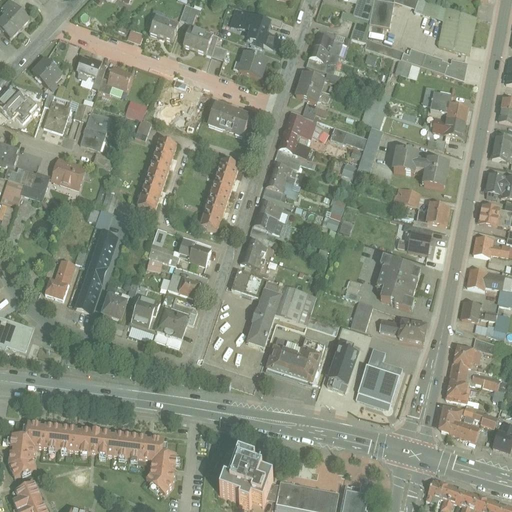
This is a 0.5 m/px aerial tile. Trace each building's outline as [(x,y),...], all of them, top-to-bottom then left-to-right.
[(375,0),(359,0),(354,17),(359,19),(371,22),(375,0)] [(470,57),(477,21),(460,15),(445,10),(419,2),(414,0),(375,0),(371,22),(369,32),(367,43),(367,47),(366,52),(400,63),(408,66),(411,67),(422,71),(445,79),(464,85),(468,67),(470,57)] [(0,26),(0,33),(1,34),(10,43),(30,23),(11,5),(2,13),(8,18),(0,26)] [(186,8),(181,24),(186,26),(187,25),(192,10),(186,8)] [(202,14),(192,10),(187,25),(193,28),(197,17),(200,19),(202,14)] [(261,23),(237,15),(232,29),(239,32),(240,30),(255,35),(251,44),(274,52),(278,41),(266,37),(270,26),(265,24),(261,23)] [(283,24),(267,18),(265,24),(270,26),(281,30),(283,24)] [(371,22),(359,19),(352,42),(367,47),(369,32),(371,22)] [(180,28),(157,20),(151,37),(160,41),(160,40),(174,44),(180,28)] [(214,37),(192,29),(191,32),(190,32),(184,49),(207,58),(213,40),(214,37)] [(132,32),(128,42),(142,47),(146,37),(132,32)] [(335,45),(317,39),(313,50),(328,55),(339,59),(344,46),(335,43),(335,45)] [(228,53),(216,48),(212,60),(225,64),(228,53)] [(328,55),(313,50),(309,61),(321,65),(320,67),(335,72),(339,59),(328,55)] [(268,63),(246,56),(243,66),(240,75),(262,82),(268,63)] [(321,65),(309,61),(306,69),(328,76),(330,77),(330,76),(333,77),(335,72),(320,67),(321,65)] [(89,65),(84,63),(84,62),(78,76),(79,76),(95,82),(97,79),(101,68),(102,66),(101,66),(91,63),(91,62),(90,62),(89,65)] [(62,77),(47,63),(34,76),(49,91),(62,77)] [(408,66),(400,63),(396,75),(407,79),(411,67),(408,66)] [(217,76),(220,68),(209,65),(207,72),(217,76)] [(107,70),(101,68),(97,79),(103,81),(107,70)] [(110,84),(106,96),(110,98),(113,88),(126,93),(132,77),(123,74),(123,73),(119,72),(118,73),(114,71),(110,84)] [(325,83),(304,76),(300,88),(321,95),(325,84),(325,83)] [(333,77),(330,76),(330,77),(328,76),(325,83),(325,84),(343,90),(346,82),(333,77)] [(110,84),(103,81),(98,93),(106,96),(110,84)] [(61,88),(57,98),(64,101),(67,90),(61,88)] [(321,95),(300,88),(296,100),(317,107),(319,103),(328,106),(331,98),(321,95)] [(14,91),(0,106),(0,108),(11,119),(17,113),(20,116),(25,110),(29,114),(37,105),(30,98),(26,102),(14,91)] [(55,98),(49,96),(45,109),(50,111),(52,105),(53,105),(55,98)] [(379,131),(388,98),(379,96),(378,100),(367,97),(359,125),(379,131)] [(210,106),(188,98),(188,99),(182,97),(176,114),(177,114),(171,132),(186,136),(192,119),(194,119),(197,113),(206,116),(207,113),(210,106)] [(469,111),(444,106),(446,99),(434,97),(433,104),(432,104),(432,106),(431,114),(448,118),(448,122),(466,126),(469,111)] [(511,103),(504,102),(501,113),(511,115),(511,103)] [(53,105),(52,105),(50,111),(44,130),(63,137),(71,111),(53,105)] [(87,107),(79,105),(74,122),(81,124),(81,123),(87,107)] [(87,107),(81,123),(88,126),(91,116),(94,110),(87,107)] [(318,111),(307,107),(303,119),(314,123),(318,111)] [(250,120),(216,108),(213,115),(209,127),(243,139),(250,120)] [(20,116),(17,119),(23,125),(32,116),(29,114),(25,110),(20,116)] [(167,117),(148,110),(144,123),(153,126),(163,129),(167,117)] [(206,116),(203,125),(209,127),(213,115),(207,113),(206,116)] [(511,115),(501,113),(499,124),(511,126),(511,115)] [(91,116),(88,126),(81,147),(98,153),(101,143),(104,144),(111,122),(98,117),(98,118),(91,116)] [(315,128),(290,120),(282,142),(298,147),(300,141),(310,144),(315,128)] [(448,122),(447,125),(435,123),(433,134),(445,137),(444,137),(463,141),(466,126),(448,122)] [(142,124),(136,140),(146,144),(153,126),(144,123),(144,124),(142,124)] [(348,135),(336,130),(331,142),(343,147),(348,135)] [(365,153),(357,177),(369,180),(384,134),(372,131),(365,153)] [(368,142),(348,135),(343,147),(346,148),(347,146),(365,153),(368,142)] [(511,143),(511,142),(496,140),(494,151),(511,154),(511,151),(511,150),(511,143)] [(298,147),(282,142),(279,153),(296,159),(298,153),(296,152),(298,147)] [(446,144),(437,142),(435,152),(444,155),(446,144)] [(160,143),(139,206),(157,212),(177,149),(160,143)] [(0,168),(4,170),(5,166),(14,169),(18,157),(17,157),(19,151),(4,146),(3,149),(0,148),(0,168)] [(511,154),(494,151),(492,162),(508,165),(509,158),(511,158),(511,154)] [(418,158),(398,154),(395,174),(414,178),(415,173),(416,165),(418,158)] [(115,162),(96,156),(93,168),(111,174),(115,162)] [(302,163),(290,158),(288,163),(301,167),(302,163)] [(288,163),(276,159),(274,164),(299,173),(301,167),(288,163)] [(222,163),(201,226),(219,232),(240,169),(222,163)] [(87,172),(62,164),(60,171),(57,170),(52,183),(62,186),(63,183),(81,189),(87,172)] [(447,168),(429,164),(428,168),(416,165),(415,173),(427,176),(424,189),(443,192),(447,168)] [(297,175),(273,167),(269,179),(286,184),(288,179),(295,181),(297,175)] [(29,174),(19,170),(17,175),(13,173),(10,182),(24,187),(25,187),(29,174)] [(36,176),(29,174),(25,187),(32,190),(36,176)] [(50,180),(36,176),(32,190),(45,194),(50,180)] [(511,181),(489,177),(486,195),(501,198),(501,200),(511,202),(511,181)] [(286,184),(269,179),(266,190),(285,196),(287,191),(284,190),(286,184)] [(10,182),(8,182),(1,204),(17,209),(24,187),(10,182)] [(32,190),(25,187),(22,197),(42,204),(45,194),(32,190)] [(285,196),(266,190),(264,198),(274,202),(283,204),(286,197),(285,196)] [(421,197),(400,191),(398,198),(397,197),(395,204),(400,206),(417,210),(421,197)] [(295,194),(289,192),(287,198),(296,201),(297,196),(295,194)] [(118,199),(107,195),(102,213),(112,216),(118,199)] [(274,202),(264,198),(262,203),(273,207),(273,206),(274,202)] [(283,204),(274,202),(273,206),(284,210),(285,205),(283,204)] [(283,213),(261,205),(257,217),(279,224),(283,213)] [(0,218),(0,221),(4,223),(1,232),(8,234),(16,211),(4,207),(0,218)] [(449,210),(431,207),(430,215),(419,213),(417,224),(428,226),(445,229),(449,210)] [(511,214),(505,213),(500,212),(483,209),(480,226),(497,229),(497,226),(504,227),(503,230),(510,231),(511,228),(511,221),(511,214)] [(101,215),(93,212),(89,223),(97,226),(101,215)] [(113,217),(102,213),(101,215),(97,226),(96,230),(107,234),(113,217)] [(279,224),(257,217),(253,229),(280,238),(284,226),(279,224)] [(348,236),(351,225),(340,222),(337,233),(348,236)] [(417,224),(414,223),(413,229),(427,232),(428,226),(417,224)] [(275,238),(253,231),(251,236),(273,244),(275,238)] [(433,233),(421,231),(419,240),(431,242),(433,233)] [(119,241),(102,235),(76,312),(93,318),(119,241)] [(251,236),(250,236),(248,244),(266,250),(270,243),(251,236)] [(419,240),(411,238),(408,254),(428,258),(431,242),(419,240)] [(493,245),(478,242),(475,259),(490,262),(491,258),(492,250),(493,245)] [(266,250),(248,244),(244,254),(262,260),(266,250)] [(211,254),(183,246),(183,248),(181,248),(180,251),(181,252),(181,253),(192,257),(190,264),(206,269),(211,254)] [(324,259),(327,249),(318,247),(316,256),(324,259)] [(181,257),(153,248),(149,260),(177,269),(181,257)] [(510,252),(503,250),(502,252),(492,250),(491,258),(508,261),(510,252)] [(87,256),(79,254),(75,266),(82,268),(87,256)] [(262,260),(244,254),(240,267),(252,271),(259,273),(261,266),(260,266),(262,261),(266,263),(267,262),(262,260)] [(158,275),(161,264),(146,261),(144,271),(158,275)] [(420,274),(401,268),(401,266),(384,261),(387,262),(381,284),(388,286),(383,303),(397,307),(397,309),(411,313),(420,283),(417,283),(420,274)] [(63,265),(56,285),(51,283),(46,298),(65,305),(77,269),(63,265)] [(259,273),(252,271),(250,278),(267,283),(269,278),(258,275),(259,273)] [(250,278),(238,274),(231,293),(263,304),(259,315),(257,314),(253,328),(255,328),(251,340),(256,342),(255,344),(265,348),(275,319),(285,289),(267,283),(250,278)] [(487,277),(471,274),(468,290),(484,293),(485,289),(501,292),(503,280),(487,277)] [(185,281),(174,277),(171,285),(180,288),(182,288),(185,281)] [(201,286),(185,281),(182,288),(180,296),(196,301),(201,286)] [(362,287),(352,284),(348,294),(353,295),(350,301),(361,305),(363,299),(359,297),(362,287)] [(180,288),(171,285),(169,290),(178,293),(180,288)] [(139,288),(134,286),(130,298),(135,300),(139,288)] [(149,291),(139,288),(135,300),(141,302),(141,301),(145,302),(149,291)] [(317,300),(285,289),(275,319),(307,330),(311,316),(317,300)] [(511,295),(501,293),(500,300),(510,302),(511,295)] [(178,301),(166,297),(162,309),(165,310),(166,309),(172,312),(174,306),(176,307),(178,301)] [(122,303),(109,299),(103,316),(121,323),(127,305),(128,305),(129,300),(123,298),(122,303)] [(145,302),(141,301),(141,302),(133,327),(157,335),(162,320),(160,319),(159,321),(157,320),(161,308),(145,302)] [(347,330),(361,334),(369,309),(355,305),(347,330)] [(480,309),(465,306),(461,323),(476,326),(478,322),(479,314),(480,309)] [(172,312),(166,309),(165,310),(162,320),(157,335),(182,343),(188,326),(191,318),(190,317),(172,312)] [(504,313),(498,312),(496,317),(494,325),(501,326),(504,313)] [(196,317),(191,315),(190,317),(191,318),(188,326),(194,328),(198,314),(197,314),(196,317)] [(496,317),(485,314),(485,315),(479,314),(478,322),(494,325),(496,317)] [(340,328),(311,318),(308,328),(337,337),(340,328)] [(31,330),(0,319),(0,346),(7,349),(8,345),(24,351),(25,350),(27,344),(27,342),(31,330)] [(416,326),(409,325),(409,326),(401,325),(401,328),(383,324),(381,335),(399,338),(399,341),(422,345),(425,329),(416,327),(416,326)] [(182,343),(157,335),(154,342),(180,350),(182,343)] [(495,348),(476,341),(473,352),(481,354),(481,355),(493,357),(495,348)] [(325,348),(306,342),(302,353),(322,359),(325,348)] [(288,346),(278,343),(275,351),(285,355),(285,352),(284,352),(286,346),(288,347),(288,346)] [(288,346),(288,347),(286,346),(284,352),(285,352),(285,355),(275,351),(267,373),(312,388),(322,359),(302,353),(296,351),(296,349),(288,346)] [(342,346),(328,389),(348,396),(362,352),(342,346)] [(473,352),(457,349),(453,368),(471,371),(472,365),(479,367),(481,355),(481,354),(473,352)] [(374,353),(368,371),(400,382),(403,373),(383,366),(386,357),(374,353)] [(471,371),(453,368),(450,384),(468,387),(466,386),(468,373),(469,371),(471,372),(471,371)] [(368,371),(367,371),(358,397),(392,408),(400,382),(368,371)] [(475,374),(468,373),(466,386),(468,387),(475,389),(476,386),(483,388),(483,390),(495,393),(498,394),(501,384),(475,377),(475,374)] [(468,387),(450,384),(446,403),(467,407),(469,398),(466,398),(468,387)] [(507,396),(498,393),(498,394),(495,393),(493,403),(504,406),(507,396)] [(392,408),(358,397),(356,403),(383,412),(387,413),(390,411),(392,408)] [(498,421),(466,410),(464,417),(466,418),(465,423),(464,427),(470,429),(471,426),(473,427),(475,421),(483,424),(483,423),(496,427),(498,421)] [(462,416),(444,412),(440,431),(442,434),(450,437),(454,424),(460,426),(460,425),(463,417),(462,416)] [(496,427),(483,423),(483,424),(482,427),(495,432),(496,427)] [(464,427),(460,425),(460,426),(454,424),(450,437),(475,445),(480,432),(470,429),(464,427)] [(27,440),(13,438),(9,468),(15,481),(37,471),(34,464),(36,450),(98,458),(101,434),(29,426),(27,440)] [(511,429),(504,427),(502,435),(499,434),(494,451),(509,456),(511,446),(511,429)] [(165,442),(101,434),(98,458),(152,465),(151,479),(147,483),(166,498),(174,488),(177,458),(163,456),(165,442)] [(255,465),(238,460),(228,486),(225,484),(221,497),(241,505),(240,508),(251,511),(253,504),(252,507),(264,510),(267,503),(273,483),(261,479),(262,476),(252,472),(255,465)] [(436,484),(433,485),(429,498),(427,504),(431,505),(433,499),(440,502),(445,487),(438,485),(436,484)] [(35,486),(16,494),(19,502),(14,505),(16,511),(47,511),(44,506),(43,507),(41,503),(43,502),(35,486)] [(336,511),(340,497),(281,486),(280,489),(272,487),(267,503),(277,505),(277,508),(298,511),(336,511)] [(450,489),(445,487),(440,502),(445,503),(441,511),(446,511),(454,490),(450,489)] [(459,492),(454,490),(446,511),(451,511),(454,506),(459,508),(464,494),(459,492)] [(361,496),(349,494),(345,511),(367,511),(368,508),(367,508),(368,500),(361,498),(361,496)] [(468,495),(464,494),(459,508),(464,510),(462,511),(467,511),(473,497),(468,495)] [(473,497),(467,511),(478,511),(483,500),(478,499),(478,498),(473,497)] [(440,502),(433,499),(431,505),(438,508),(440,502)] [(490,503),(483,500),(478,511),(491,511),(495,504),(490,503)]
